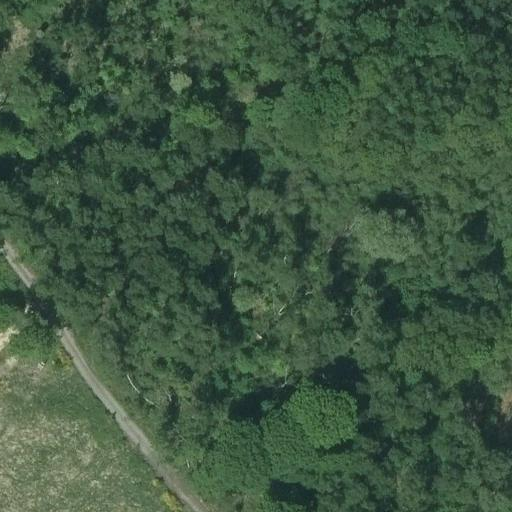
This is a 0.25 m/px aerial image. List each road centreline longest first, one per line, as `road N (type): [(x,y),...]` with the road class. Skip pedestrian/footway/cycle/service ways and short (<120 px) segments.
road 1 (track): [(0,180),(31,181),(211,122),(412,39),(469,0)]
road 2 (track): [(0,252),(215,511)]
